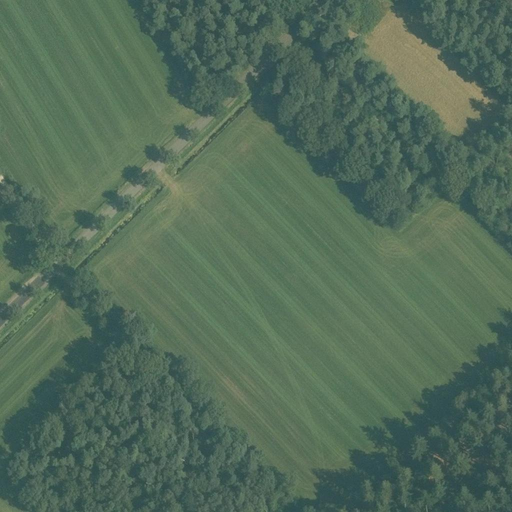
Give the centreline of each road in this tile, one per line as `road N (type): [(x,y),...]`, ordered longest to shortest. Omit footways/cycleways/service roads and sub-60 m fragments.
road 1 (unclassified): [(0,323),(332,0)]
road 2 (track): [(60,264),(291,511)]
